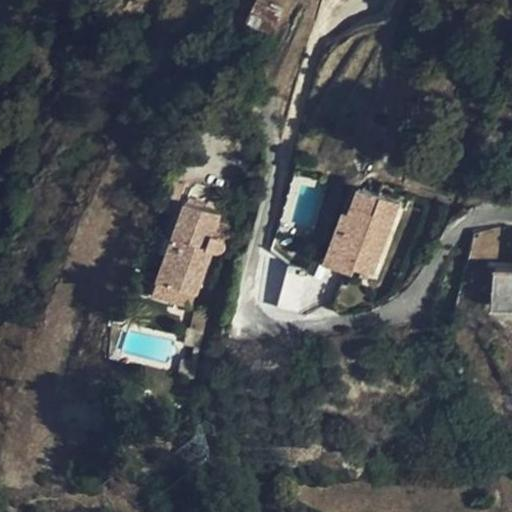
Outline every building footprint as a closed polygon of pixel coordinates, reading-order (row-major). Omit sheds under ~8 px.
[(349,203),(346,210),(333,248),(357,256),(355,260),(374,267),(401,190),(367,178),(358,206),(349,203)] [(216,248),(221,248),(227,245),(228,241),(228,238),(226,234),(222,230),(214,229),(221,209),(189,199),(155,293),(194,307),(216,248)] [(333,248),(346,210),(339,208),(326,245),(333,248)] [(357,256),(333,248),(325,269),(350,278),(353,270),(371,276),(374,267),(355,260),(357,256)] [(493,305),(511,306),(511,266),(493,265),(493,305)]
